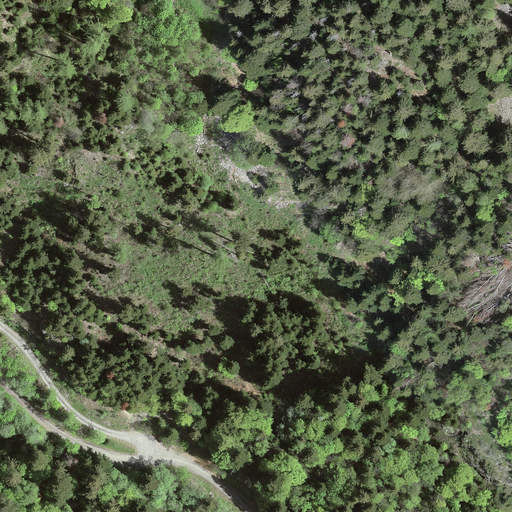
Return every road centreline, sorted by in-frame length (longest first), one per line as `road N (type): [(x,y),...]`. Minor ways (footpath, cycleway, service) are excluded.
road 1 (track): [(0,382),(76,442),(132,461),(144,451),(65,406),(0,325)]
road 2 (track): [(259,511),(198,467),(144,451)]
